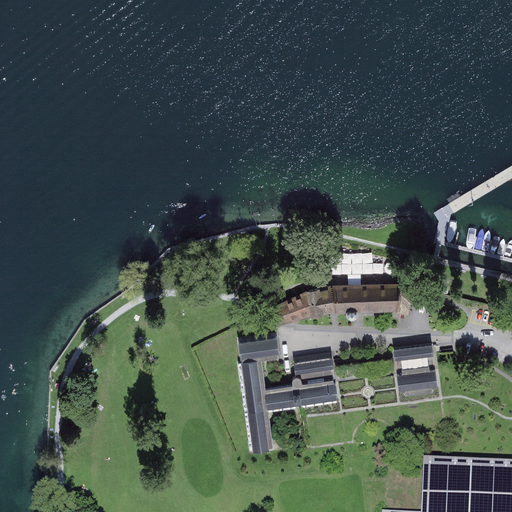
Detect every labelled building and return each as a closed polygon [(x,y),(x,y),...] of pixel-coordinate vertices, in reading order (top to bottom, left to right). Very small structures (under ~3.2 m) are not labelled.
[(322,288),(324,312),(403,307),(402,283),(322,288)] [(292,301),(297,321),(322,314),(317,294),(292,301)] [(282,338),(243,342),(255,449),(276,446),(272,412),(342,405),(337,363),(299,368),(301,386),(271,390),(267,359),(285,357),(282,338)] [(400,352),(404,389),(442,385),(437,347),(400,352)] [(511,511),(511,465),(427,462),(425,511),(511,511)]
